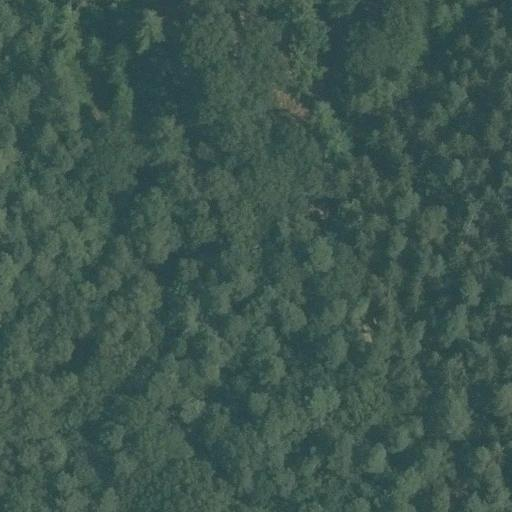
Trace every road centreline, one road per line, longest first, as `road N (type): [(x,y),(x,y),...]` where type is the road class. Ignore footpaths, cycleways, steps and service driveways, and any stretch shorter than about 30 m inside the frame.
road 1 (track): [(258,142),(356,318),(414,456),(423,511)]
road 2 (track): [(0,415),(187,179),(229,144),(258,142)]
road 3 (track): [(258,142),(225,0)]
